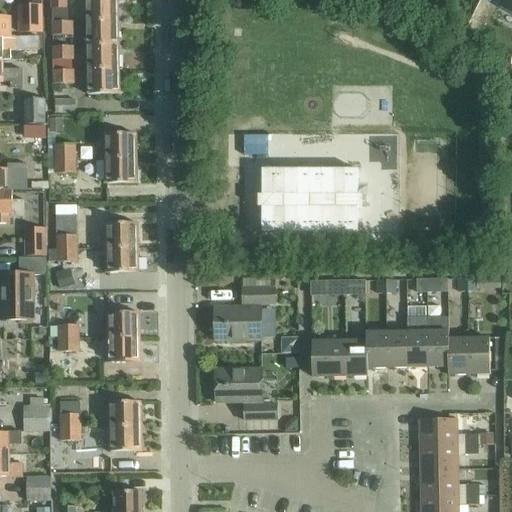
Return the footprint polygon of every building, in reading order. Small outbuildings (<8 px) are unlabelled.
[(67,0),(50,0),(51,11),(67,10),(67,0)] [(85,0),(86,23),(118,22),(117,0),(85,0)] [(511,0),(505,0),(501,8),(511,14),(511,0)] [(18,34),(41,35),(42,9),(19,9),(18,34)] [(67,10),(51,11),(51,23),(68,23),(67,10)] [(0,61),(2,62),(10,62),(10,52),(38,51),(38,38),(12,38),(11,19),(0,19),(0,61)] [(118,47),(118,22),(86,23),(87,47),(118,47)] [(51,23),(51,37),(73,36),(73,23),(68,23),(51,23)] [(52,48),(53,62),(74,61),(73,47),(52,48)] [(118,71),(118,47),(87,47),(87,72),(118,71)] [(2,70),(2,62),(0,61),(0,82),(10,83),(10,89),(22,89),(22,69),(2,70)] [(52,72),(53,85),(75,84),(74,71),(52,72)] [(119,96),(118,71),(87,72),(88,96),(119,96)] [(43,125),(43,100),(24,100),(24,125),(43,125)] [(55,115),(75,115),(75,101),(55,101),(55,115)] [(0,109),(0,122),(18,122),(18,110),(0,109)] [(62,117),(49,118),(50,131),(63,131),(62,117)] [(23,128),(23,138),(43,137),(43,128),(23,128)] [(105,135),(105,160),(136,160),(135,135),(105,135)] [(54,148),(55,175),(77,174),(76,147),(54,148)] [(136,184),(136,160),(105,160),(105,185),(136,184)] [(9,169),(0,169),(0,192),(6,193),(13,192),(26,192),(26,165),(9,165),(9,169)] [(359,171),(265,170),(265,196),(261,196),(261,208),(265,208),(265,233),(359,233),(359,207),(362,207),(362,196),(359,196),(359,171)] [(6,193),(0,192),(0,225),(9,225),(9,219),(24,219),(24,202),(13,202),(13,192),(6,193)] [(87,207),(103,207),(103,192),(87,192),(87,207)] [(76,236),(76,206),(55,206),(56,250),(49,251),(49,264),(79,263),(78,236),(76,236)] [(106,224),(107,249),(138,249),(138,223),(106,224)] [(27,256),(47,256),(46,229),(26,230),(27,256)] [(81,259),(98,261),(101,237),(84,235),(81,259)] [(139,274),(138,249),(107,249),(107,275),(139,274)] [(0,318),(4,319),(4,321),(34,321),(34,276),(48,275),(47,258),(21,258),(21,276),(3,276),(3,301),(0,300),(0,318)] [(71,269),(56,273),(60,288),(75,284),(71,269)] [(459,293),(468,293),(468,280),(459,280),(459,293)] [(477,280),(468,280),(468,293),(477,293),(477,280)] [(418,294),(427,294),(427,281),(417,282),(418,294)] [(435,281),(427,281),(427,294),(436,294),(435,281)] [(377,295),(386,295),(386,282),(377,282),(377,295)] [(395,282),(386,282),(386,295),(395,295),(395,282)] [(324,283),(310,283),(310,297),(324,297),(324,283)] [(336,296),(347,296),(347,283),(336,283),(336,296)] [(261,306),(276,306),(276,291),(244,291),(244,310),(217,310),(217,343),(262,342),(261,306)] [(108,314),(109,339),(140,339),(140,314),(108,314)] [(428,333),(427,333),(427,321),(409,321),(409,333),(408,333),(408,370),(429,369),(428,333)] [(448,321),(427,321),(427,333),(428,333),(429,369),(448,369),(448,333),(448,321)] [(58,326),(58,328),(50,328),(50,338),(58,338),(59,353),(80,353),(79,325),(58,326)] [(408,333),(387,334),(388,370),(408,370),(408,333)] [(449,377),(470,376),(469,340),(449,341),(449,333),(448,333),(448,369),(449,377)] [(387,334),(367,334),(366,334),(366,342),(367,342),(368,370),(388,370),(387,334)] [(298,338),(282,338),(282,354),(299,353),(298,338)] [(141,364),(140,339),(109,339),(109,364),(141,364)] [(490,340),(469,340),(470,376),(491,376),(490,340)] [(347,379),(368,378),(368,370),(367,342),(366,342),(346,343),(347,379)] [(327,379),(347,379),(346,343),(326,343),(326,345),(327,378),(327,379)] [(313,378),(327,378),(326,345),(313,345),(313,378)] [(298,360),(286,360),(286,369),(298,369),(298,360)] [(245,423),(277,423),(277,406),(263,406),(262,371),(217,371),(217,405),(245,405),(245,423)] [(31,407),(23,407),(23,434),(51,433),(50,407),(43,407),(43,400),(31,400),(31,407)] [(59,416),(60,443),(83,443),(82,416),(80,416),(80,402),(60,403),(61,416),(59,416)] [(110,404),(110,429),(142,429),(141,404),(110,404)] [(460,420),(423,420),(423,448),(460,446),(466,446),(465,436),(460,437),(460,420)] [(290,421),(285,425),(285,433),(297,433),(297,421),(290,421)] [(142,453),(142,429),(110,429),(111,454),(142,453)] [(0,433),(0,455),(10,455),(9,446),(22,445),(22,433),(8,433),(8,434),(0,433)] [(494,434),(480,434),(481,446),(494,446),(494,434)] [(465,436),(466,446),(478,446),(478,436),(465,436)] [(460,446),(423,448),(423,471),(460,471),(460,456),(466,456),(466,446),(460,446)] [(478,456),(478,446),(466,446),(466,456),(478,456)] [(10,465),(10,455),(0,455),(0,478),(9,479),(23,479),(22,465),(10,465)] [(78,459),(53,459),(53,474),(78,474),(78,459)] [(460,471),(423,471),(423,496),(460,496),(468,496),(468,486),(460,486),(460,471)] [(26,479),(27,503),(51,502),(50,478),(26,479)] [(481,496),(481,486),(468,486),(468,496),(481,496)] [(115,494),(115,511),(143,511),(143,494),(115,494)] [(460,496),(423,496),(422,511),(459,511),(460,506),(468,506),(468,496),(460,496)] [(481,506),(481,496),(468,496),(468,506),(481,506)]
